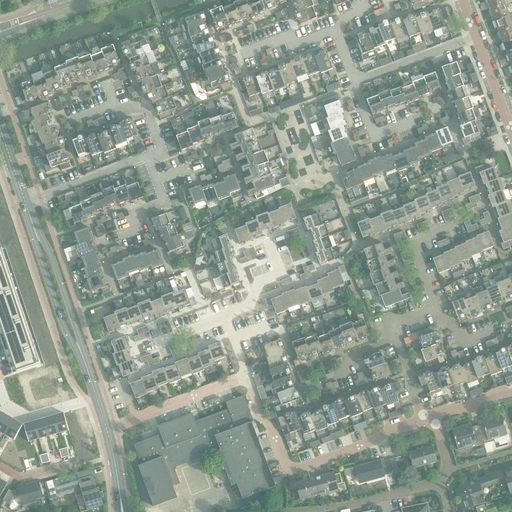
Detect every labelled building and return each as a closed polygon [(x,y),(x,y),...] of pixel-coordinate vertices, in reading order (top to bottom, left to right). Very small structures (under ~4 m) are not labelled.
[(241,0),(233,3),(234,5),(240,20),(240,19),(242,19),(242,20),(243,20),(246,19),(246,18),(246,17),(247,17),(247,18),(248,17),(248,16),(250,16),(251,15),(246,0),(245,0),(241,0)] [(245,0),(246,0),(251,15),(250,16),(251,18),(252,18),(252,19),(253,18),(252,16),(254,16),(254,17),(255,17),(258,16),(259,15),(258,14),(259,14),(259,15),(261,14),(260,13),(264,12),(263,10),(258,0),(245,0)] [(258,0),(263,10),(266,9),(266,10),(267,9),(268,8),(268,9),(269,10),(272,9),(272,7),(274,6),(275,8),(275,7),(276,6),(275,4),(274,5),(271,0),(258,0)] [(314,7),(311,0),(291,0),(292,1),(291,1),(291,2),(293,1),(293,3),(292,3),(292,4),(292,7),(294,8),(295,7),(295,8),(295,10),(296,9),(296,11),(297,12),(312,7),(314,7)] [(409,0),(410,2),(411,3),(412,3),(413,4),(411,5),(411,6),(412,5),(414,11),(429,5),(427,0),(409,0)] [(489,5),(490,10),(491,10),(505,5),(511,2),(511,0),(506,0),(503,1),(502,0),(484,0),(486,6),(489,5)] [(405,3),(399,5),(400,9),(401,11),(407,9),(405,3)] [(234,5),(223,9),(222,9),(228,24),(226,24),(227,26),(228,26),(228,27),(229,27),(228,26),(230,25),(231,26),(232,26),(235,25),(235,24),(235,23),(236,23),(236,24),(237,23),(240,22),(241,22),(240,19),(240,20),(234,5)] [(493,16),(495,22),(509,17),(505,5),(491,10),(490,10),(488,11),(490,17),(493,16)] [(225,25),(226,24),(228,24),(222,9),(223,9),(222,7),(210,12),(215,27),(214,27),(215,28),(216,28),(216,30),(217,30),(216,28),(218,27),(218,28),(220,29),(222,28),(223,26),(223,25),(224,26),(225,25)] [(317,19),(312,7),(297,12),(296,11),(294,12),(295,13),(294,13),(294,14),(296,13),(296,15),(295,17),(296,19),(297,20),(298,20),(298,22),(299,22),(300,25),(317,19)] [(281,10),(281,11),(283,15),(283,16),(287,14),(289,14),(287,8),(281,10)] [(430,14),(428,15),(427,15),(433,31),(435,38),(448,33),(446,28),(446,27),(443,19),(448,17),(445,8),(439,10),(438,9),(439,11),(437,12),(437,11),(435,10),(432,11),(432,13),(431,14),(431,13),(430,13),(430,14)] [(179,20),(184,32),(189,30),(189,31),(204,25),(206,25),(205,21),(205,20),(204,20),(204,19),(205,19),(205,17),(204,15),(203,14),(202,15),(202,13),(203,12),(201,12),(200,12),(200,13),(194,15),(185,18),(184,18),(179,20)] [(418,17),(416,18),(415,18),(421,34),(420,34),(421,35),(433,31),(427,15),(428,15),(428,13),(427,14),(426,12),(425,12),(426,14),(424,15),(424,14),(423,13),(420,14),(420,15),(420,16),(419,16),(418,16),(418,17)] [(376,19),(375,18),(374,13),(373,13),(368,15),(370,21),(376,19)] [(405,20),(403,21),(408,36),(409,38),(420,34),(421,34),(415,18),(416,18),(415,16),(414,16),(414,15),(413,15),(414,17),(412,17),(410,16),(408,17),(407,19),(408,19),(407,20),(407,19),(405,19),(405,20)] [(497,28),(499,33),(511,28),(511,15),(509,17),(495,22),(492,22),(495,29),(497,28)] [(393,23),(391,24),(390,24),(395,39),(396,40),(408,36),(403,21),(403,19),(402,20),(401,18),(400,18),(401,20),(399,21),(399,20),(398,19),(395,20),(394,22),(395,22),(394,23),(394,22),(392,22),(393,23)] [(377,27),(378,28),(379,28),(384,43),(385,43),(395,39),(390,24),(391,24),(390,22),(389,22),(389,20),(388,21),(389,22),(387,23),(387,22),(385,22),(383,22),(382,24),(382,25),(382,24),(380,25),(377,27)] [(193,43),(194,43),(194,42),(209,37),(208,35),(209,34),(209,33),(209,30),(207,30),(206,30),(206,29),(207,29),(206,28),(205,28),(204,25),(189,31),(189,30),(184,32),(182,33),(187,46),(192,44),(193,43)] [(366,34),(367,34),(373,49),(385,44),(385,43),(384,43),(379,28),(378,28),(375,30),(375,29),(374,29),(374,30),(373,30),(373,29),(371,29),(369,29),(368,31),(369,32),(367,32),(366,31),(366,32),(365,32),(366,34)] [(503,44),(511,41),(511,28),(499,33),(497,34),(499,40),(501,39),(503,44)] [(230,34),(225,37),(224,37),(226,41),(226,43),(232,40),(230,34)] [(374,50),(373,49),(367,34),(364,35),(364,34),(362,35),(363,36),(362,36),(362,35),(360,34),(358,35),(357,37),(358,38),(356,38),(355,36),(355,38),(354,39),(355,40),(356,40),(361,55),(361,56),(363,61),(369,59),(367,53),(374,50)] [(198,54),(199,54),(199,53),(214,47),(214,45),(214,44),(214,43),(213,44),(213,43),(214,42),(214,41),(213,39),(212,38),(211,38),(210,37),(212,36),(212,35),(209,37),(194,42),(194,43),(197,49),(191,51),(193,57),(197,55),(198,54)] [(127,60),(129,60),(144,54),(151,52),(148,45),(147,45),(145,39),(140,41),(139,43),(131,45),(129,40),(120,43),(122,49),(121,49),(123,49),(124,51),(123,51),(122,52),(123,55),(125,55),(126,56),(125,56),(125,57),(126,57),(127,60)] [(506,50),(507,55),(508,55),(511,53),(511,41),(504,44),(503,44),(501,45),(503,51),(506,50)] [(101,49),(102,52),(107,66),(110,65),(110,66),(112,66),(112,65),(113,65),(114,66),(116,65),(117,64),(117,63),(118,62),(119,64),(120,64),(119,62),(120,62),(120,60),(119,61),(113,45),(101,49)] [(199,53),(199,54),(203,65),(219,60),(220,59),(219,56),(220,55),(220,54),(219,54),(220,52),(219,50),(218,49),(217,49),(216,48),(218,47),(218,46),(217,47),(217,46),(214,47),(199,53)] [(318,56),(316,56),(315,57),(320,71),(320,72),(320,74),(328,71),(330,77),(336,74),(334,70),(333,69),(327,54),(328,54),(327,52),(326,50),(325,51),(326,53),(324,53),(324,52),(322,52),(320,53),(319,54),(320,55),(319,55),(319,54),(317,55),(318,56)] [(134,72),(136,72),(135,71),(150,66),(156,63),(152,51),(151,52),(144,54),(129,60),(130,62),(129,63),(130,64),(131,64),(130,64),(129,66),(130,68),(132,69),(133,71),(131,71),(131,72),(133,71),(134,72)] [(102,52),(91,56),(90,56),(96,71),(95,72),(96,73),(97,75),(97,73),(98,73),(99,73),(100,74),(103,73),(104,72),(103,71),(104,71),(105,71),(105,70),(108,69),(107,66),(102,52)] [(305,58),(304,59),(303,59),(302,59),(308,74),(307,74),(308,76),(320,72),(320,71),(315,57),(316,56),(315,54),(314,55),(314,53),(313,53),(314,55),(312,56),(311,54),(310,54),(307,55),(307,56),(307,57),(306,57),(305,57),(305,58)] [(90,55),(79,59),(84,74),(85,78),(86,77),(85,75),(87,75),(87,76),(89,76),(91,76),(92,74),(91,73),(92,73),(92,74),(94,73),(93,72),(95,72),(96,71),(90,56),(91,56),(90,55)] [(289,62),(290,63),(296,78),(307,74),(308,74),(302,59),(303,59),(304,59),(303,57),(302,57),(301,55),(300,56),(301,57),(299,58),(299,57),(297,57),(295,57),(295,59),(295,60),(294,60),(294,59),(292,60),(293,61),(289,62)] [(66,61),(66,63),(72,78),(73,78),(75,77),(76,78),(77,77),(77,76),(78,77),(79,78),(82,77),(82,75),(82,74),(84,74),(79,59),(78,57),(66,61)] [(229,59),(231,64),(231,65),(235,63),(237,63),(235,57),(229,59)] [(206,78),(207,77),(223,71),(222,68),(223,68),(222,67),(221,67),(221,66),(222,66),(223,65),(222,62),(220,61),(219,61),(219,60),(203,65),(201,66),(206,78)] [(444,76),(445,80),(459,75),(460,75),(456,63),(446,66),(444,61),(437,63),(439,69),(441,69),(444,75),(443,75),(443,76),(444,76)] [(54,68),(55,69),(61,84),(62,84),(63,83),(64,84),(65,84),(65,83),(66,84),(67,84),(70,83),(70,82),(70,81),(72,80),(73,82),(73,80),(74,80),(73,78),(72,78),(66,63),(54,68)] [(139,84),(141,83),(156,77),(158,76),(161,75),(156,63),(150,66),(135,71),(136,72),(136,74),(136,75),(137,75),(137,76),(136,76),(136,77),(136,80),(138,80),(139,80),(139,82),(137,83),(139,83),(139,84)] [(296,80),(296,78),(290,63),(287,65),(287,64),(285,64),(286,65),(285,65),(285,64),(283,64),(281,65),(280,66),(280,67),(279,68),(278,66),(277,66),(278,68),(277,68),(278,71),(279,71),(285,84),(296,80)] [(43,73),(44,76),(45,76),(50,91),(51,91),(53,90),(53,91),(54,90),(54,89),(55,89),(55,90),(56,91),(59,89),(60,88),(60,87),(61,87),(62,89),(63,88),(62,86),(62,84),(61,84),(55,69),(43,73)] [(224,70),(223,71),(207,77),(210,84),(204,86),(207,92),(212,90),(212,89),(220,86),(222,91),(231,88),(229,82),(230,82),(230,81),(228,82),(228,80),(229,78),(228,76),(227,75),(226,75),(226,73),(225,74),(224,70)] [(286,87),(285,84),(279,71),(278,71),(276,72),(276,71),(275,71),(275,72),(275,73),(274,72),(273,71),(270,72),(270,73),(270,74),(268,75),(267,75),(273,90),(273,91),(273,93),(275,98),(281,96),(278,90),(286,87)] [(258,77),(256,78),(255,78),(261,93),(260,93),(261,95),(273,90),(267,75),(268,75),(267,72),(266,72),(267,74),(265,75),(265,74),(263,73),(261,74),(260,75),(261,76),(260,76),(258,76),(258,77)] [(434,73),(423,77),(428,92),(429,92),(432,91),(432,92),(434,91),(433,90),(440,88),(434,73)] [(446,86),(448,92),(461,87),(463,87),(459,75),(445,80),(444,80),(445,84),(445,85),(445,86),(446,86)] [(35,98),(38,97),(39,97),(33,80),(33,78),(25,81),(23,76),(17,78),(19,83),(20,84),(23,91),(18,93),(22,104),(27,102),(27,103),(28,103),(27,101),(29,100),(29,101),(30,102),(33,101),(34,99),(36,99),(35,98)] [(44,76),(33,80),(39,97),(38,97),(38,98),(42,97),(42,98),(44,97),(43,96),(44,96),(45,97),(46,98),(48,97),(49,95),(49,94),(50,94),(51,96),(52,95),(51,93),(51,91),(50,91),(45,76),(44,76)] [(143,94),(148,93),(148,92),(162,87),(158,76),(156,77),(141,83),(142,85),(141,85),(142,86),(143,86),(143,87),(142,87),(141,88),(142,91),(144,91),(145,93),(143,94)] [(254,95),(260,93),(261,93),(255,78),(256,78),(255,76),(252,77),(252,76),(250,77),(250,78),(249,78),(249,77),(248,77),(245,78),(245,79),(245,80),(243,80),(243,78),(242,79),(242,80),(237,82),(241,91),(245,89),(248,97),(248,98),(250,103),(256,101),(254,95)] [(423,79),(412,83),(417,98),(418,98),(421,96),(422,97),(423,97),(423,96),(429,93),(429,92),(428,92),(423,77),(422,77),(423,79)] [(341,87),(339,82),(328,86),(330,91),(341,87)] [(153,104),(155,103),(169,98),(166,91),(172,88),(170,83),(165,85),(164,86),(162,87),(148,92),(148,93),(149,94),(148,95),(147,96),(148,99),(150,99),(151,99),(151,100),(150,100),(150,101),(151,101),(153,104)] [(401,87),(400,87),(406,102),(406,104),(411,103),(412,103),(412,102),(419,100),(418,98),(417,98),(412,83),(411,83),(412,85),(401,89),(401,87)] [(389,90),(394,105),(394,107),(398,105),(399,106),(400,105),(406,102),(400,87),(389,91),(389,90)] [(451,104),(454,103),(453,103),(465,98),(461,87),(448,92),(446,92),(448,96),(447,97),(447,98),(448,98),(451,104)] [(389,90),(377,94),(383,109),(387,108),(387,109),(388,108),(388,107),(394,105),(389,90)] [(434,105),(439,103),(438,101),(443,99),(441,93),(436,95),(437,97),(431,99),(434,105)] [(384,111),(383,109),(377,94),(377,96),(366,100),(372,115),(376,114),(377,114),(377,113),(384,111)] [(324,107),(328,118),(329,119),(342,114),(343,114),(342,109),(343,109),(342,107),(341,108),(339,102),(341,101),(339,95),(332,98),(334,103),(324,107)] [(172,97),(169,98),(155,103),(157,108),(156,108),(155,109),(156,112),(158,113),(159,112),(160,114),(158,115),(161,121),(174,116),(172,110),(176,109),(177,109),(182,107),(180,102),(175,104),(172,97)] [(455,108),(458,114),(471,109),(471,110),(473,109),(468,97),(465,98),(453,103),(454,103),(455,107),(454,107),(454,108),(455,108)] [(30,109),(34,120),(34,121),(48,116),(49,117),(51,116),(51,115),(53,114),(53,113),(51,114),(50,112),(51,112),(52,110),(51,108),(49,107),(48,108),(48,107),(49,107),(48,105),(48,106),(46,103),(30,109)] [(308,106),(304,108),(308,119),(313,117),(308,106)] [(458,120),(461,126),(474,121),(474,122),(480,119),(476,108),(473,109),(471,110),(471,109),(458,114),(456,115),(458,119),(457,119),(457,120),(458,120)] [(233,112),(221,117),(226,130),(226,132),(230,130),(231,131),(232,131),(232,130),(238,127),(233,112)] [(208,116),(208,118),(214,133),(214,135),(219,133),(219,134),(220,134),(220,133),(226,130),(221,117),(221,115),(215,118),(214,114),(208,116)] [(326,119),(330,130),(331,131),(342,126),(343,127),(346,126),(344,122),(345,121),(345,120),(344,120),(342,114),(329,119),(328,118),(326,119)] [(36,134),(37,133),(52,127),(52,125),(53,125),(53,123),(53,121),(51,120),(50,120),(51,119),(50,118),(49,119),(49,117),(48,116),(34,121),(34,120),(31,121),(36,134)] [(119,124),(120,125),(126,140),(133,137),(135,143),(140,141),(139,136),(137,135),(132,120),(133,120),(132,119),(131,119),(131,117),(130,117),(131,119),(129,120),(129,119),(127,119),(125,119),(124,121),(124,122),(123,121),(122,122),(119,124)] [(197,123),(198,125),(203,137),(209,135),(210,136),(211,135),(210,135),(214,133),(208,118),(197,123)] [(478,133),(474,122),(474,121),(461,126),(459,127),(461,131),(460,131),(460,132),(461,132),(463,138),(461,139),(464,145),(471,142),(469,137),(478,133)] [(107,128),(109,133),(114,146),(115,146),(127,142),(126,140),(120,125),(119,126),(118,125),(117,125),(117,126),(115,127),(114,126),(113,125),(110,126),(110,128),(110,129),(108,129),(107,127),(107,128)] [(186,130),(187,132),(188,132),(193,145),(199,142),(199,143),(200,143),(200,142),(204,140),(203,137),(198,125),(186,130)] [(40,140),(35,142),(37,147),(44,145),(44,143),(58,138),(57,135),(58,135),(58,134),(57,134),(57,133),(58,131),(58,129),(55,128),(54,127),(56,126),(54,126),(52,127),(37,133),(40,139),(40,140)] [(328,131),(332,143),(332,144),(345,139),(347,138),(346,134),(347,134),(346,132),(345,133),(343,127),(342,126),(331,131),(330,130),(328,131)] [(435,132),(436,134),(437,134),(442,147),(453,143),(447,128),(443,129),(443,128),(441,129),(441,130),(435,132)] [(231,151),(240,147),(257,141),(257,140),(252,129),(234,136),(236,143),(229,145),(229,144),(228,144),(231,151)] [(100,136),(99,136),(104,151),(103,151),(104,153),(116,149),(115,146),(114,146),(109,133),(107,133),(107,132),(105,132),(103,133),(102,134),(103,135),(102,135),(101,135),(100,135),(100,136)] [(194,146),(193,145),(188,132),(187,132),(176,136),(182,151),(188,148),(189,149),(190,149),(189,148),(194,146)] [(88,138),(87,138),(86,139),(91,153),(91,155),(103,151),(104,151),(99,136),(98,134),(97,135),(97,133),(96,133),(97,135),(95,135),(93,134),(91,135),(90,136),(91,137),(90,137),(89,137),(88,137),(88,138)] [(79,157),(91,153),(86,139),(87,138),(86,136),(85,136),(84,134),(84,136),(83,137),(82,136),(81,136),(78,136),(78,138),(78,139),(77,138),(76,139),(73,141),(79,157)] [(424,138),(425,140),(426,140),(431,153),(442,148),(442,147),(437,134),(436,134),(432,135),(432,134),(430,135),(431,136),(424,138)] [(58,138),(44,143),(44,145),(48,154),(48,155),(63,149),(63,150),(64,149),(63,146),(64,146),(63,145),(63,144),(64,143),(63,140),(62,139),(61,140),(60,138),(62,137),(60,137),(58,138)] [(215,145),(216,147),(218,151),(213,153),(211,149),(210,145),(205,147),(207,153),(209,152),(211,157),(214,156),(215,157),(223,154),(221,149),(223,148),(221,143),(223,143),(221,139),(216,142),(217,144),(215,145)] [(335,156),(337,155),(349,150),(349,149),(348,146),(349,145),(348,144),(347,144),(345,139),(332,144),(332,143),(330,144),(335,156)] [(237,161),(246,158),(263,151),(262,151),(258,140),(257,140),(257,141),(240,147),(243,154),(236,156),(235,154),(234,155),(237,161)] [(413,144),(415,147),(420,159),(431,154),(431,153),(426,140),(425,140),(421,141),(421,140),(420,141),(420,142),(413,144)] [(365,154),(370,152),(368,147),(363,149),(362,146),(357,148),(361,159),(366,157),(365,154)] [(403,152),(403,153),(404,153),(409,166),(410,166),(421,162),(420,159),(415,147),(411,148),(410,148),(410,149),(403,152)] [(34,160),(40,158),(37,148),(30,151),(34,160)] [(351,148),(349,149),(349,150),(337,155),(341,166),(356,161),(354,156),(355,156),(354,155),(351,148)] [(49,163),(44,165),(45,170),(46,171),(51,169),(52,168),(59,165),(61,170),(70,167),(68,161),(70,161),(70,160),(68,161),(67,161),(66,159),(67,159),(68,158),(67,155),(66,154),(64,155),(64,154),(65,154),(65,153),(64,153),(63,150),(63,149),(48,155),(46,155),(48,162),(49,163)] [(243,173),(245,172),(267,163),(269,163),(264,151),(262,151),(263,151),(246,158),(248,164),(241,167),(240,166),(243,173)] [(398,155),(392,157),(397,169),(396,169),(397,172),(410,167),(410,166),(409,166),(404,153),(403,153),(400,154),(399,154),(398,154),(398,155)] [(386,156),(380,159),(385,172),(384,172),(385,174),(396,169),(397,169),(392,157),(391,154),(387,156),(387,155),(386,156)] [(367,162),(368,164),(373,176),(374,177),(384,172),(385,172),(380,159),(379,157),(375,159),(375,158),(374,158),(374,159),(367,162)] [(227,169),(233,167),(229,159),(221,162),(222,164),(217,166),(220,174),(228,171),(227,169)] [(325,160),(318,162),(323,175),(330,173),(325,160)] [(249,183),(252,184),(254,181),(270,175),(272,175),(267,163),(245,172),(247,178),(244,179),(243,178),(245,185),(249,183)] [(357,168),(357,169),(363,183),(363,182),(374,178),(374,177),(373,176),(368,164),(364,165),(364,164),(363,165),(363,166),(357,168)] [(484,185),(486,184),(498,180),(494,168),(484,171),(482,166),(475,168),(477,174),(480,174),(484,185)] [(364,184),(363,182),(363,183),(357,169),(353,171),(353,170),(352,170),(352,171),(346,173),(345,171),(339,174),(342,181),(346,191),(364,184)] [(458,177),(459,179),(459,178),(464,192),(475,187),(470,173),(458,177)] [(223,179),(224,181),(229,193),(240,189),(235,174),(230,176),(230,175),(228,176),(228,177),(223,179)] [(275,186),(270,175),(254,181),(252,184),(254,189),(246,192),(249,199),(249,198),(248,196),(253,195),(253,196),(254,195),(256,200),(264,197),(264,196),(268,195),(266,189),(275,186)] [(448,184),(453,197),(464,193),(464,192),(459,178),(459,179),(447,183),(448,184)] [(486,184),(490,195),(502,191),(504,190),(500,179),(498,180),(486,184)] [(217,184),(213,185),(213,186),(218,199),(217,199),(218,201),(230,196),(229,193),(224,181),(218,183),(216,183),(217,184)] [(138,183),(126,187),(131,200),(131,202),(138,199),(138,200),(140,200),(139,199),(143,197),(138,183)] [(208,186),(201,188),(206,200),(205,200),(206,203),(217,199),(218,199),(213,186),(213,185),(213,184),(209,185),(208,185),(207,185),(208,186)] [(437,190),(436,190),(441,203),(453,199),(453,197),(448,184),(436,188),(437,190)] [(126,185),(114,189),(118,201),(119,204),(126,202),(127,202),(127,201),(131,200),(126,187),(126,185)] [(193,205),(205,200),(206,200),(201,188),(200,185),(196,187),(196,186),(195,186),(195,187),(189,190),(188,187),(182,190),(184,197),(190,195),(193,205)] [(101,191),(102,192),(107,206),(107,205),(113,203),(114,204),(115,204),(115,203),(118,201),(114,189),(113,186),(101,191)] [(368,194),(370,199),(381,196),(379,190),(368,194)] [(442,205),(441,203),(436,190),(425,194),(426,196),(431,209),(442,205)] [(492,208),(495,207),(506,203),(502,191),(490,195),(488,196),(492,208)] [(90,196),(91,198),(96,211),(102,209),(103,210),(104,209),(104,208),(108,207),(107,205),(107,206),(102,192),(90,196)] [(468,198),(470,203),(476,201),(481,199),(479,194),(468,198)] [(350,202),(350,203),(352,207),(370,200),(368,195),(352,201),(350,202)] [(432,210),(431,209),(426,196),(414,200),(415,202),(420,215),(432,210)] [(79,203),(80,204),(85,217),(86,217),(92,215),(92,216),(93,215),(97,213),(96,211),(91,198),(79,203)] [(476,201),(470,203),(465,205),(467,210),(478,206),(476,201)] [(403,206),(404,207),(409,221),(421,216),(420,215),(415,202),(403,206)] [(495,207),(499,219),(511,214),(511,206),(510,202),(506,203),(495,207)] [(72,219),(67,221),(70,228),(76,226),(75,224),(81,221),(81,222),(83,222),(82,221),(86,219),(86,217),(85,217),(80,204),(69,209),(72,219)] [(279,208),(279,209),(280,209),(284,223),(285,223),(296,219),(290,204),(279,208)] [(184,220),(188,218),(184,206),(179,208),(184,220)] [(404,207),(392,212),(397,225),(398,227),(410,222),(409,221),(404,207)] [(449,215),(454,213),(452,208),(441,212),(445,222),(450,220),(449,215)] [(279,209),(268,214),(273,227),(273,229),(285,224),(285,223),(284,223),(280,209),(279,209)] [(380,214),(380,216),(381,216),(386,229),(397,225),(392,212),(392,210),(380,214)] [(156,231),(159,230),(171,225),(166,213),(156,217),(154,211),(147,214),(149,220),(151,220),(154,225),(153,226),(153,227),(154,227),(156,231)] [(481,226),(492,222),(488,211),(483,213),(484,219),(479,221),(481,226)] [(256,217),(257,219),(262,231),(273,227),(268,214),(268,212),(256,217)] [(308,231),(310,230),(310,229),(323,225),(322,225),(318,213),(308,217),(306,212),(299,214),(301,220),(303,219),(308,231)] [(497,219),(501,231),(511,226),(511,214),(499,219),(497,219)] [(387,231),(386,229),(381,216),(380,216),(369,220),(374,233),(375,235),(387,231)] [(102,224),(102,222),(102,223),(100,219),(95,221),(97,226),(94,227),(98,238),(103,236),(99,226),(102,224)] [(245,224),(246,225),(251,238),(263,234),(262,231),(257,219),(245,224)] [(362,238),(374,233),(369,220),(369,219),(357,223),(362,238)] [(418,230),(429,226),(427,221),(416,225),(418,230)] [(468,233),(478,229),(476,224),(471,226),(469,221),(464,223),(468,233)] [(163,242),(165,241),(165,240),(178,235),(174,223),(171,225),(159,230),(161,236),(160,236),(161,237),(162,237),(163,242)] [(310,229),(310,230),(314,241),(315,241),(328,236),(329,236),(325,224),(322,225),(323,225),(310,229)] [(252,240),(251,238),(246,225),(235,230),(240,245),(252,240)] [(511,240),(511,226),(501,231),(499,231),(503,243),(501,244),(503,250),(511,247),(509,242),(511,240)] [(74,232),(78,244),(91,239),(91,240),(93,239),(90,233),(91,232),(91,231),(90,231),(88,227),(74,232)] [(289,237),(294,235),(300,233),(298,228),(287,232),(289,237)] [(212,240),(216,252),(229,247),(231,247),(226,235),(229,234),(227,229),(219,231),(221,237),(212,240)] [(403,231),(400,232),(393,235),(396,244),(397,246),(403,244),(400,238),(405,236),(403,231)] [(477,236),(477,237),(478,237),(482,251),(483,251),(494,246),(488,232),(477,236)] [(180,234),(178,235),(165,240),(165,241),(167,244),(165,245),(166,247),(168,246),(170,252),(168,253),(170,259),(177,257),(175,251),(185,247),(180,234)] [(313,241),(317,253),(317,254),(331,249),(332,248),(328,236),(315,241),(314,241),(313,241)] [(466,242),(466,243),(467,243),(471,257),(472,256),(483,252),(483,251),(482,251),(478,237),(477,237),(466,242)] [(64,250),(63,250),(64,254),(77,249),(80,257),(82,256),(95,251),(93,245),(93,244),(93,243),(92,243),(91,240),(91,239),(78,244),(75,244),(76,246),(68,248),(64,250)] [(437,243),(438,244),(439,248),(450,244),(448,239),(437,243)] [(0,243),(0,336),(12,373),(44,363),(5,248),(2,249),(0,243)] [(364,250),(366,257),(385,250),(382,243),(364,250)] [(455,248),(455,249),(461,262),(472,258),(472,256),(471,257),(467,243),(466,243),(455,248)] [(118,253),(123,251),(121,246),(116,248),(115,247),(110,249),(111,251),(109,252),(107,247),(101,250),(103,255),(106,254),(108,258),(113,256),(112,254),(117,252),(118,253)] [(304,259),(310,257),(306,246),(301,248),(304,259)] [(214,252),(218,264),(232,259),(232,260),(234,259),(229,247),(216,252),(214,252)] [(367,262),(367,263),(385,256),(394,252),(392,247),(385,250),(366,257),(368,261),(367,262)] [(335,261),(331,249),(317,254),(317,253),(316,254),(320,266),(335,261)] [(444,254),(444,255),(449,268),(450,268),(461,264),(461,262),(455,249),(444,254)] [(82,256),(87,267),(99,263),(100,263),(101,262),(99,256),(100,255),(99,254),(98,254),(97,250),(95,251),(82,256)] [(153,252),(147,254),(146,255),(151,267),(151,268),(152,269),(164,265),(158,250),(155,252),(154,251),(153,252)] [(198,250),(196,259),(204,256),(206,256),(204,252),(203,251),(198,250)] [(242,264),(252,261),(248,250),(243,252),(245,257),(240,259),(242,264)] [(407,257),(411,256),(409,250),(400,254),(404,265),(410,263),(407,257)] [(140,255),(135,257),(134,257),(139,270),(139,272),(151,268),(151,267),(146,255),(147,254),(146,253),(142,255),(142,254),(140,255)] [(450,269),(450,268),(449,268),(444,255),(433,259),(438,274),(450,269)] [(123,260),(123,262),(124,261),(129,274),(139,270),(134,257),(135,257),(134,256),(131,257),(130,257),(129,257),(129,258),(123,260)] [(367,263),(370,269),(388,263),(387,262),(385,256),(367,263)] [(217,264),(221,276),(234,271),(234,272),(236,271),(232,260),(232,259),(218,264),(217,264)] [(369,274),(370,276),(389,269),(388,268),(396,264),(394,259),(387,262),(388,263),(370,269),(371,273),(369,274)] [(129,276),(129,274),(124,261),(123,262),(120,263),(119,262),(118,263),(118,264),(112,266),(118,280),(129,276)] [(84,268),(89,279),(89,280),(102,275),(104,274),(101,268),(102,268),(102,266),(101,266),(100,263),(99,263),(87,267),(84,268)] [(305,274),(310,272),(315,270),(313,265),(303,269),(305,274)] [(327,274),(328,277),(332,289),(333,289),(344,285),(341,275),(346,273),(343,266),(337,268),(338,270),(327,274)] [(370,276),(373,283),(398,273),(397,271),(391,274),(389,269),(370,276)] [(201,271),(195,273),(199,284),(210,280),(209,276),(206,277),(203,270),(201,271)] [(238,283),(234,272),(234,271),(221,276),(219,277),(224,289),(234,285),(236,291),(243,288),(240,282),(238,283)] [(312,277),(310,272),(305,274),(300,276),(301,281),(312,277)] [(375,286),(376,289),(399,280),(398,277),(399,276),(398,273),(373,283),(374,286),(375,286)] [(103,278),(102,275),(89,280),(89,279),(87,280),(92,292),(101,289),(103,294),(110,291),(108,286),(107,286),(104,280),(105,279),(104,278),(103,278)] [(496,283),(497,285),(498,285),(503,300),(504,299),(508,298),(509,299),(510,299),(511,298),(511,286),(509,279),(502,281),(500,276),(494,278),(496,283)] [(174,294),(173,294),(178,307),(179,309),(190,304),(191,307),(197,304),(194,297),(189,299),(185,290),(179,292),(173,277),(168,279),(171,285),(174,294)] [(317,281),(318,284),(322,296),(334,292),(333,289),(332,289),(328,277),(317,281)] [(283,287),(293,283),(291,278),(281,282),(283,287)] [(142,279),(135,282),(137,287),(145,284),(142,279)] [(164,280),(161,281),(163,287),(171,285),(168,279),(164,280)] [(376,289),(379,295),(404,285),(403,282),(400,283),(399,280),(376,289)] [(414,292),(420,290),(416,280),(410,282),(414,292)] [(206,282),(199,285),(201,291),(208,288),(206,282)] [(485,289),(486,290),(487,290),(492,305),(493,305),(497,304),(499,305),(502,304),(502,303),(502,302),(504,301),(504,299),(503,300),(498,285),(497,285),(491,287),(489,282),(484,284),(483,284),(485,289)] [(318,284),(306,288),(311,302),(311,303),(323,299),(322,296),(318,284)] [(381,297),(383,301),(401,294),(400,291),(402,287),(403,288),(405,287),(404,285),(379,295),(379,297),(381,297)] [(306,287),(294,291),(299,305),(298,305),(299,306),(311,302),(306,288),(306,287)] [(475,295),(475,296),(476,296),(481,311),(482,311),(486,309),(487,310),(488,311),(491,310),(492,308),(491,308),(493,307),(493,305),(492,305),(487,290),(486,290),(480,293),(478,287),(472,289),(474,294),(475,295)] [(282,294),(282,296),(282,295),(287,309),(288,309),(298,305),(299,305),(294,291),(293,289),(282,294)] [(161,297),(161,298),(162,298),(167,311),(178,307),(173,294),(173,292),(161,297)] [(402,296),(401,294),(383,301),(385,308),(397,303),(400,309),(407,306),(405,301),(411,298),(409,293),(402,296)] [(465,317),(469,315),(470,315),(464,301),(464,299),(464,298),(462,293),(457,295),(458,300),(452,303),(458,320),(460,319),(460,320),(462,321),(465,320),(465,318),(465,317)] [(288,310),(288,309),(287,309),(282,295),(282,296),(271,300),(270,297),(264,300),(267,307),(273,305),(276,315),(288,310)] [(476,296),(475,296),(464,301),(470,315),(469,315),(470,317),(472,316),(473,317),(474,318),(477,317),(477,315),(482,313),(482,311),(481,311),(476,296)] [(168,313),(167,311),(162,298),(161,298),(150,302),(155,314),(156,317),(168,313)] [(137,304),(138,305),(143,319),(144,318),(155,314),(150,302),(149,299),(137,304)] [(138,305),(127,310),(131,323),(132,324),(144,320),(144,318),(143,319),(138,305)] [(114,312),(114,314),(115,314),(120,327),(121,327),(131,323),(127,310),(126,308),(114,312)] [(121,328),(121,327),(120,327),(115,314),(114,314),(103,318),(107,328),(101,330),(104,337),(110,335),(110,333),(121,328)] [(359,322),(352,324),(357,339),(358,341),(360,340),(360,341),(362,342),(364,341),(365,340),(365,339),(370,337),(364,320),(365,319),(363,314),(357,316),(359,322)] [(167,332),(172,330),(168,320),(158,324),(160,329),(165,327),(167,332)] [(339,327),(340,328),(345,343),(346,343),(347,343),(348,344),(349,344),(352,343),(353,342),(352,341),(357,339),(352,324),(351,322),(339,327)] [(137,330),(139,335),(144,333),(149,331),(147,326),(137,330)] [(416,333),(418,339),(419,340),(423,350),(437,345),(439,344),(438,342),(440,342),(440,340),(439,338),(438,337),(437,338),(435,333),(433,327),(427,329),(416,333)] [(328,333),(328,334),(329,334),(334,349),(335,349),(339,347),(340,348),(341,349),(343,348),(344,346),(346,345),(346,343),(345,343),(340,328),(328,333)] [(411,336),(403,339),(403,340),(405,345),(419,340),(418,339),(416,333),(416,332),(411,334),(411,336)] [(146,339),(144,333),(139,335),(133,337),(135,343),(146,339)] [(265,351),(267,358),(283,352),(283,353),(284,352),(282,347),(283,347),(284,345),(283,342),(280,342),(280,341),(281,340),(279,334),(269,338),(271,343),(263,346),(262,345),(257,347),(259,353),(265,351)] [(329,334),(328,334),(317,338),(322,352),(323,355),(325,354),(326,355),(327,356),(330,355),(331,353),(330,352),(335,350),(335,349),(334,349),(329,334)] [(316,335),(304,340),(310,355),(310,356),(312,355),(313,356),(314,357),(317,356),(318,355),(317,354),(322,352),(317,338),(316,335)] [(111,342),(116,353),(128,349),(128,350),(130,348),(126,336),(111,342)] [(192,347),(203,343),(201,338),(190,342),(192,347)] [(305,356),(310,355),(304,340),(304,338),(292,343),(298,359),(293,361),(295,366),(301,364),(299,359),(300,358),(301,359),(303,360),(305,359),(306,357),(305,356)] [(208,347),(209,349),(214,362),(214,361),(226,357),(220,342),(208,347)] [(173,357),(183,353),(181,347),(176,349),(174,344),(169,346),(173,357)] [(439,350),(437,345),(423,350),(421,351),(426,363),(437,359),(439,364),(445,362),(443,356),(442,356),(441,355),(442,354),(443,352),(442,350),(441,349),(439,350)] [(496,353),(496,355),(502,370),(511,366),(511,361),(507,349),(505,350),(505,349),(503,348),(501,349),(500,351),(500,352),(496,353)] [(117,366),(119,366),(118,366),(132,360),(128,350),(128,349),(116,353),(112,354),(117,366)] [(198,354),(198,356),(199,356),(203,368),(204,368),(215,364),(214,361),(214,362),(209,349),(198,354)] [(266,358),(270,370),(286,364),(286,365),(287,364),(287,362),(288,360),(287,358),(285,357),(284,357),(283,353),(283,352),(267,358),(266,358)] [(369,370),(371,369),(385,364),(381,352),(364,358),(365,361),(364,361),(363,363),(364,365),(366,366),(367,365),(369,370)] [(151,354),(146,356),(148,362),(147,362),(149,367),(160,363),(158,358),(153,360),(151,354)] [(503,372),(502,370),(496,355),(494,356),(494,355),(492,354),(490,355),(489,357),(484,359),(489,374),(490,376),(503,372)] [(198,356),(188,360),(187,360),(192,373),(192,375),(204,370),(204,368),(203,368),(199,356),(198,356)] [(471,362),(472,364),(472,363),(478,378),(489,374),(484,359),(484,358),(481,358),(479,357),(476,358),(476,359),(476,360),(471,362)] [(174,363),(175,365),(180,378),(181,377),(192,373),(187,360),(188,360),(187,358),(174,363)] [(329,360),(330,362),(332,366),(338,364),(336,360),(335,358),(329,360)] [(133,360),(132,360),(118,366),(119,366),(123,377),(138,371),(133,360)] [(465,366),(460,368),(466,383),(465,383),(466,384),(478,380),(478,378),(472,363),(472,364),(470,364),(470,363),(468,363),(466,364),(465,365),(465,366)] [(271,377),(273,382),(288,377),(289,377),(290,376),(290,374),(291,372),(290,370),(289,369),(288,369),(286,365),(286,364),(270,370),(263,373),(265,379),(271,377)] [(387,364),(385,364),(371,369),(373,374),(371,375),(371,376),(372,379),(373,379),(374,379),(375,381),(391,376),(387,364)] [(175,365),(164,369),(169,382),(169,384),(181,379),(181,377),(180,378),(175,365)] [(453,369),(448,370),(453,386),(454,387),(454,388),(455,393),(461,391),(459,385),(465,383),(466,383),(460,368),(460,366),(458,367),(457,366),(456,365),(453,366),(453,368),(453,369)] [(152,372),(152,374),(152,373),(157,387),(158,386),(169,382),(164,369),(163,367),(152,372)] [(441,371),(436,373),(441,389),(442,392),(443,395),(447,394),(448,393),(447,388),(453,386),(448,370),(448,369),(445,370),(445,369),(443,368),(441,369),(441,370),(441,371)] [(441,389),(436,373),(435,372),(430,374),(430,373),(429,372),(426,373),(425,375),(425,376),(424,376),(423,376),(418,378),(421,387),(427,385),(429,392),(429,394),(431,399),(436,397),(435,394),(442,392),(441,389)] [(141,378),(141,379),(146,393),(147,393),(158,388),(158,386),(157,387),(152,373),(152,374),(141,378)] [(112,375),(106,377),(108,383),(114,381),(112,375)] [(276,395),(278,395),(278,394),(293,389),(293,388),(292,387),(293,386),(293,385),(293,382),(291,381),(290,382),(289,377),(288,377),(273,382),(271,382),(276,395)] [(147,394),(147,393),(146,393),(141,379),(130,384),(135,399),(147,394)] [(385,389),(380,391),(386,405),(386,406),(386,407),(393,404),(396,410),(401,408),(400,403),(398,402),(395,394),(401,392),(397,383),(392,385),(392,386),(390,387),(390,386),(388,385),(385,386),(385,388),(385,389)] [(294,388),(293,388),(293,389),(278,394),(278,395),(282,406),(291,403),(293,408),(299,406),(298,402),(299,401),(298,398),(299,397),(299,396),(298,393),(297,392),(296,393),(294,388)] [(373,392),(368,393),(374,408),(374,410),(386,406),(386,405),(380,391),(380,389),(378,390),(377,389),(376,388),(373,389),(372,391),(373,392)] [(356,396),(356,397),(362,413),(374,408),(368,393),(368,391),(365,392),(363,391),(361,392),(360,393),(360,394),(356,396)] [(260,493),(275,487),(251,423),(253,422),(243,396),(225,403),(228,410),(195,422),(192,414),(158,426),(160,434),(134,444),(142,464),(138,465),(149,493),(153,506),(177,498),(173,486),(180,483),(173,466),(203,455),(204,456),(218,451),(219,455),(231,486),(234,492),(240,510),(263,501),(260,493)] [(349,400),(344,401),(350,416),(351,418),(362,414),(362,413),(356,397),(354,398),(354,397),(352,397),(350,398),(349,399),(349,400)] [(332,404),(332,406),(333,406),(338,421),(339,421),(350,416),(344,401),(344,400),(341,401),(341,400),(339,399),(337,400),(336,401),(337,403),(332,404)] [(321,410),(321,412),(321,411),(327,427),(327,426),(339,422),(339,421),(338,421),(333,406),(332,406),(327,408),(327,407),(326,406),(323,407),(322,408),(323,409),(321,410)] [(403,414),(401,408),(396,410),(396,412),(389,414),(390,419),(403,414)] [(314,414),(310,416),(309,416),(315,431),(316,432),(328,428),(327,426),(327,427),(321,411),(321,412),(319,412),(317,411),(315,412),(314,413),(314,414)] [(64,413),(53,416),(58,433),(69,430),(64,413)] [(294,432),(301,430),(297,419),(298,418),(296,413),(290,415),(290,414),(288,414),(286,414),(285,416),(286,417),(284,418),(283,416),(278,418),(281,428),(286,426),(289,433),(289,436),(291,440),(296,438),(294,432)] [(302,417),(298,418),(297,419),(301,430),(303,435),(302,436),(304,441),(310,439),(308,434),(315,431),(309,416),(310,416),(309,414),(307,415),(306,414),(305,414),(302,415),(302,416),(302,417)] [(5,415),(0,422),(0,432),(5,435),(13,420),(5,415)] [(53,416),(43,419),(48,436),(58,433),(53,416)] [(484,429),(478,430),(482,445),(489,443),(488,440),(505,436),(503,426),(504,426),(501,416),(492,419),(492,420),(482,422),(484,429)] [(43,419),(34,422),(39,439),(48,436),(43,419)] [(13,420),(5,435),(14,440),(23,425),(13,420)] [(34,422),(23,425),(28,442),(39,439),(34,422)] [(476,446),(482,445),(478,430),(472,432),(470,426),(460,429),(460,428),(451,430),(454,440),(455,440),(458,449),(459,449),(460,451),(471,448),(470,445),(475,444),(476,446)] [(342,431),(330,435),(330,436),(332,441),(344,436),(342,431)] [(319,440),(309,443),(311,448),(320,445),(319,440)] [(413,469),(437,462),(433,446),(409,452),(413,469)] [(394,459),(389,460),(392,471),(398,469),(394,459)] [(368,481),(384,477),(379,460),(354,467),(358,483),(368,480),(368,481)] [(386,473),(392,471),(389,460),(383,462),(386,473)] [(92,469),(76,474),(79,484),(87,511),(103,506),(101,498),(103,497),(101,492),(99,493),(97,488),(96,488),(93,476),(94,476),(92,469)] [(510,495),(511,494),(511,472),(486,480),(485,478),(460,486),(457,494),(460,502),(463,510),(485,503),(481,489),(502,483),(506,485),(510,495)] [(334,473),(314,478),(319,495),(338,489),(336,483),(342,481),(339,473),(334,475),(334,473)] [(76,474),(46,482),(51,499),(74,492),(73,486),(79,484),(76,474)] [(299,500),(319,495),(314,478),(295,484),(299,500)] [(31,501),(42,498),(37,482),(25,485),(26,488),(11,492),(8,490),(2,501),(9,504),(13,497),(19,495),(22,506),(31,503),(31,501)]
